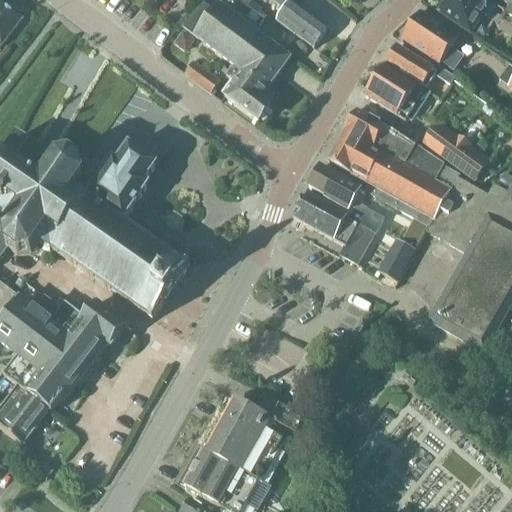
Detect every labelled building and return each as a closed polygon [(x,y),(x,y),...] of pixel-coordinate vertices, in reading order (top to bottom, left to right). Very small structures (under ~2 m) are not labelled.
[(241,0),(240,2),(239,3),(249,10),(250,9),(252,7),(253,5),(246,0),(241,0)] [(277,23),(314,51),(329,31),(295,7),(300,0),(278,0),(275,4),(282,10),(279,13),(282,15),(277,23)] [(447,0),(438,16),(470,36),(492,3),(486,0),(447,0)] [(511,0),(499,0),(510,7),(505,14),(511,18),(511,0)] [(0,47),(2,48),(21,22),(22,22),(23,21),(21,20),(8,10),(2,5),(1,5),(0,4),(0,47)] [(196,15),(279,75),(291,59),(274,47),(277,43),(240,16),(237,20),(224,10),(223,10),(220,8),(215,14),(203,5),(196,15)] [(439,63),(454,73),(464,57),(450,49),(457,37),(419,12),(400,43),(437,66),(439,63)] [(268,91),(279,75),(196,15),(184,31),(234,67),(226,78),(234,84),(225,99),(260,125),(272,108),(267,104),(274,95),(268,91)] [(431,71),(396,49),(385,67),(421,90),(429,78),(432,80),(434,77),(450,87),(454,80),(433,66),(431,71)] [(211,96),(220,84),(194,64),(184,76),(211,96)] [(415,109),(407,103),(416,89),(384,68),(382,70),(376,74),(375,81),(366,95),(364,98),(367,100),(405,124),(415,109)] [(484,355),(511,306),(511,188),(509,195),(498,189),(494,187),(488,198),(458,181),(456,185),(439,175),(444,167),(390,131),(356,111),(342,135),(344,135),(328,162),(368,185),(364,193),(467,251),(427,323),(484,355)] [(472,182),(483,166),(466,153),(469,148),(458,140),(454,145),(435,131),(424,146),(472,182)] [(0,263),(10,249),(21,257),(33,256),(41,245),(52,253),(50,255),(53,257),(54,254),(155,324),(192,272),(125,225),(150,188),(145,185),(157,168),(131,150),(119,167),(115,163),(104,179),(89,168),(88,164),(74,154),(43,158),(17,139),(3,159),(2,158),(0,160),(0,159),(0,263)] [(348,211),(346,214),(345,217),(375,235),(376,236),(385,221),(368,211),(368,210),(354,202),(361,190),(324,169),(313,188),(325,195),(324,197),(348,211)] [(511,179),(505,175),(498,189),(509,195),(511,188),(511,179)] [(375,235),(345,217),(346,214),(309,193),(293,220),(343,249),(337,258),(355,268),(375,235)] [(373,269),(383,249),(371,243),(361,262),(373,269)] [(397,244),(380,275),(397,285),(414,253),(397,244)] [(61,311),(46,300),(36,313),(17,298),(0,285),(0,343),(19,358),(5,378),(20,389),(0,414),(0,430),(25,450),(64,399),(67,402),(109,348),(112,350),(126,331),(95,307),(85,319),(66,305),(61,311)] [(302,421),(263,399),(256,412),(237,402),(210,449),(206,455),(204,453),(198,464),(194,462),(188,473),(193,475),(184,490),(223,511),(242,511),(245,508),(258,486),(261,487),(262,485),(283,447),(276,443),(273,448),(261,442),(271,424),(293,436),(302,421)] [(45,468),(39,476),(47,482),(53,474),(45,468)] [(204,511),(190,502),(183,511),(204,511)]
